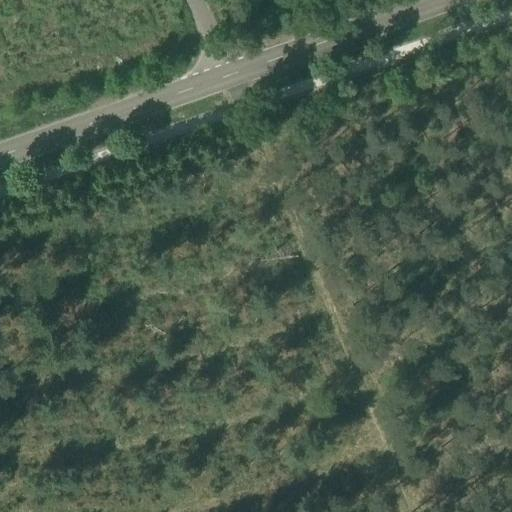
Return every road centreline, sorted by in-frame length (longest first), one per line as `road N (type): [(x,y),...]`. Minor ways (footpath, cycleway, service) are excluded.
road 1 (secondary): [(229,79),(0,160)]
road 2 (secondary): [(457,0),(229,79)]
